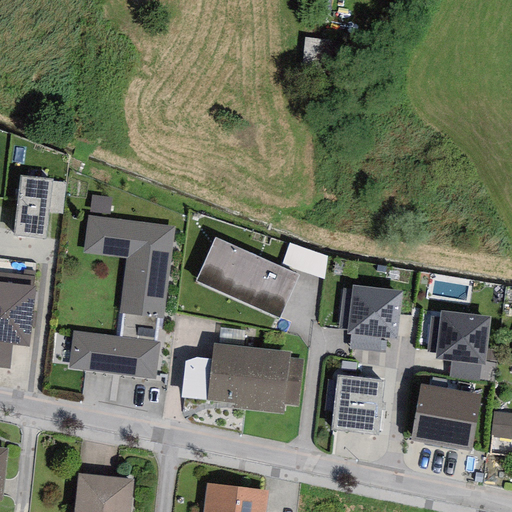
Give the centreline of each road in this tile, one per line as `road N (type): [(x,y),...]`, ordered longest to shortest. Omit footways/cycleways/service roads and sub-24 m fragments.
road 1 (residential): [(0,409),(501,511)]
road 2 (unknown): [(304,471),(328,326),(316,299),(321,263)]
